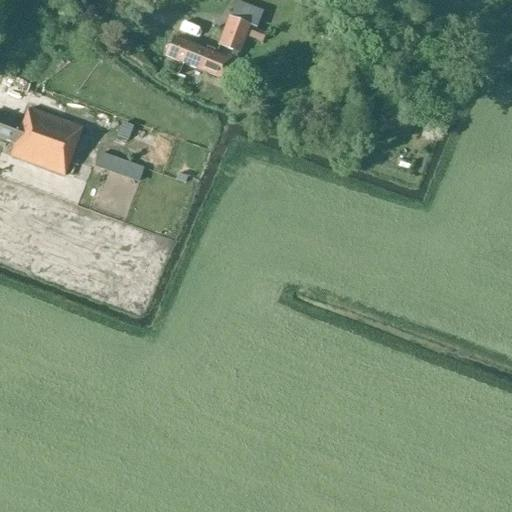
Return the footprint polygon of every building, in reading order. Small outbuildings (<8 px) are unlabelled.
[(250,29),(252,30),(255,31),(263,11),(237,1),(219,47),(240,55),(250,29)] [(252,30),(249,39),(261,43),(265,35),(255,31),(252,30)] [(229,61),(172,38),(165,58),(222,80),(229,61)] [(21,126),(0,117),(0,139),(14,144),(9,158),(64,178),(82,131),(27,110),(21,126)] [(115,138),(126,143),(132,127),(121,123),(115,138)] [(138,184),(143,169),(113,159),(108,174),(138,184)]
